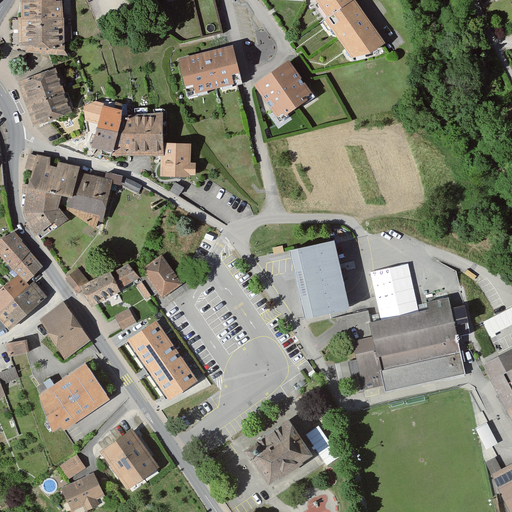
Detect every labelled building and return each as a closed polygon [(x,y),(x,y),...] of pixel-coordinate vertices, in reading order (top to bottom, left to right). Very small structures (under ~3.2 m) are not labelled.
[(62,51),(59,0),(23,0),(25,18),(21,18),(22,42),(29,42),(29,48),(62,51)] [(353,0),(319,0),(355,56),(376,53),(385,46),(353,0)] [(232,47),(181,59),(189,93),(240,81),(232,47)] [(291,63),(259,85),(282,117),(314,95),(291,63)] [(70,112),(54,69),(20,83),(36,125),(70,112)] [(87,120),(102,120),(106,106),(86,106),(87,120)] [(121,108),(106,106),(102,120),(95,148),(113,151),(161,152),(161,133),(164,134),(165,114),(121,116),(121,108)] [(189,163),(190,145),(164,144),(162,175),(188,176),(188,174),(195,174),(195,163),(189,163)] [(37,156),(28,193),(61,201),(70,202),(76,204),(83,174),(84,168),(37,156)] [(102,237),(114,181),(83,174),(76,204),(70,202),(68,211),(102,237)] [(61,201),(28,193),(24,216),(40,243),(70,222),(60,209),(61,201)] [(15,230),(0,239),(0,254),(28,284),(43,269),(15,230)] [(332,246),(293,254),(307,317),(345,308),(332,246)] [(163,256),(144,269),(164,298),(183,285),(163,256)] [(129,265),(82,288),(93,308),(123,292),(121,289),(141,278),(129,265)] [(78,268),(66,278),(76,289),(87,278),(78,268)] [(16,276),(0,290),(0,312),(1,314),(28,288),(16,276)] [(146,280),(139,283),(145,297),(152,294),(146,280)] [(1,314),(0,314),(0,317),(9,327),(44,296),(32,284),(28,288),(1,314)] [(380,314),(369,317),(373,338),(353,343),(364,391),(384,386),(386,392),(464,375),(447,299),(418,306),(380,314)] [(89,341),(64,305),(42,320),(65,357),(89,341)] [(511,306),(483,320),(490,335),(511,324),(511,306)] [(129,309),(115,317),(123,331),(137,323),(129,309)] [(155,323),(130,340),(169,398),(195,381),(155,323)] [(25,342),(8,345),(10,356),(27,352),(25,342)] [(511,511),(511,349),(481,365),(511,424),(511,479),(498,487),(509,511),(511,511)] [(112,399),(87,364),(41,395),(55,432),(63,426),(66,430),(112,399)] [(0,383),(1,385),(19,378),(15,367),(0,373),(0,383)] [(316,456),(292,420),(249,449),(273,485),(316,456)] [(489,421),(478,427),(489,447),(500,441),(489,421)] [(160,476),(131,435),(100,457),(129,498),(160,476)] [(77,459),(60,470),(68,484),(86,472),(77,459)] [(93,478),(60,492),(69,511),(94,511),(106,506),(93,478)]
